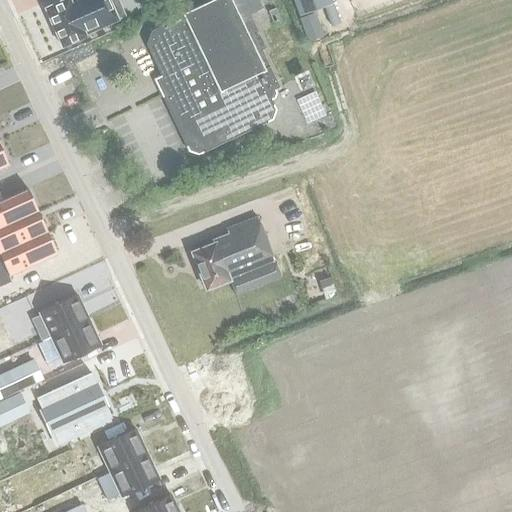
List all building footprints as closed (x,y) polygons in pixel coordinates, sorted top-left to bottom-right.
[(86,39),(84,36),(124,19),(116,0),(74,0),(70,2),(69,0),(45,11),(62,49),(86,39)] [(264,49),(250,19),(252,19),(250,16),(260,11),(255,0),(211,0),(181,15),(182,17),(163,24),(150,32),(145,45),(164,84),(165,88),(169,95),(161,98),(187,153),(197,156),(261,126),(271,120),(274,110),(269,99),(272,98),(274,92),(273,91),(278,89),(261,51),(264,49)] [(340,24),(331,0),(291,0),(298,17),(323,8),(330,28),(340,24)] [(323,37),(314,14),(299,19),(307,43),(323,37)] [(0,196),(0,228),(37,212),(27,189),(2,200),(0,196)] [(37,212),(0,228),(0,253),(46,233),(37,212)] [(280,278),(274,264),(256,218),(231,228),(233,233),(212,241),(213,245),(191,254),(205,290),(228,281),(234,296),(280,278)] [(46,233),(0,253),(0,258),(8,276),(56,255),(46,233)] [(76,295),(38,312),(50,338),(88,320),(76,295)] [(0,312),(0,356),(14,352),(0,313),(0,312)] [(88,320),(50,338),(62,363),(100,346),(88,320)] [(0,377),(0,399),(41,380),(33,362),(0,377)] [(90,373),(35,398),(49,428),(58,424),(65,439),(111,419),(103,402),(101,403),(95,391),(98,390),(90,373)] [(28,413),(19,393),(0,401),(0,425),(4,424),(28,413)] [(134,428),(95,446),(107,472),(146,454),(134,428)] [(77,465),(72,453),(59,459),(64,470),(77,465)] [(146,454),(107,472),(120,498),(158,480),(146,454)] [(177,511),(169,494),(131,511),(177,511)]
